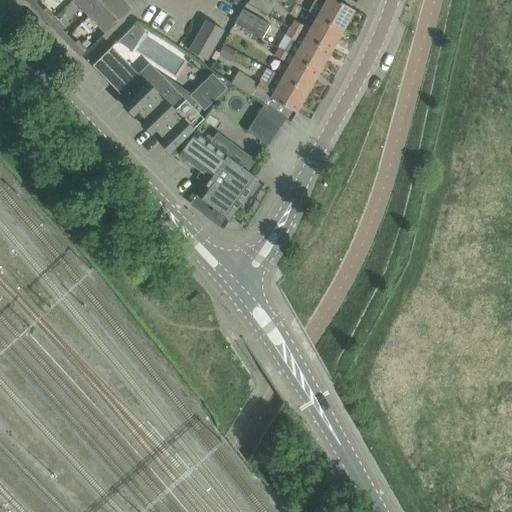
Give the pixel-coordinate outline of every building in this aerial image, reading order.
[(73,0),(89,16),(105,0),(73,0)] [(105,0),(89,16),(105,33),(130,8),(122,0),(105,0)] [(247,0),(247,2),(269,13),(274,2),(271,0),(247,0)] [(313,0),(307,11),(316,15),(316,16),(342,31),(354,10),(336,0),(313,0)] [(46,7),(39,14),(48,23),(55,17),(46,7)] [(269,24),(260,19),(242,9),(234,23),(261,39),(269,24)] [(308,29),(304,36),(330,51),(342,31),(316,16),(308,29)] [(55,17),(48,23),(57,33),(61,29),(64,26),(55,17)] [(206,60),(223,30),(206,20),(189,50),(206,60)] [(294,20),(290,28),(300,34),(304,27),(294,20)] [(291,41),(284,52),(288,54),(293,56),(319,71),(330,51),(304,36),(300,34),(290,28),(289,29),(284,37),(291,41)] [(80,57),(87,50),(78,40),(71,47),(80,57)] [(146,83),(138,74),(111,47),(92,65),(127,101),(146,83)] [(278,48),(273,57),(283,63),(288,54),(284,52),(278,48)] [(288,65),(281,76),(307,91),(319,71),(293,56),(288,65)] [(198,97),(159,73),(155,70),(147,83),(146,83),(127,101),(162,137),(182,118),(184,120),(198,97)] [(261,82),(251,96),(264,104),(269,108),(290,122),(307,91),(281,76),(273,72),(266,85),(261,82)] [(216,103),(229,82),(216,73),(203,93),(216,101),(215,103),(216,103)] [(264,104),(246,131),(268,145),(284,121),(285,119),(290,122),(269,108),(264,104)] [(195,133),(184,120),(182,118),(162,137),(179,154),(201,171),(196,177),(205,184),(197,196),(228,218),(247,193),(251,196),(259,184),(255,181),(257,179),(195,133)]
